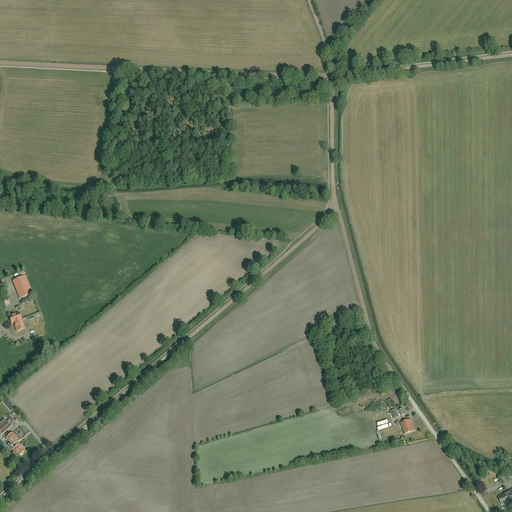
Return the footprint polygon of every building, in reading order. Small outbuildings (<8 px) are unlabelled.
[(20,294),(22,298),(32,293),(25,276),(14,280),(16,284),(17,284),(21,293),(20,294)] [(6,296),(1,298),(0,296),(0,307),(9,304),(6,296)] [(8,317),(11,324),(13,323),(17,331),(24,328),(21,320),(18,313),(8,317)] [(393,419),(399,417),(396,410),(390,412),(393,419)] [(0,433),(2,435),(13,425),(9,420),(6,423),(5,421),(0,424),(0,433)] [(410,420),(409,421),(401,424),(405,434),(413,431),(412,428),(413,428),(410,420)] [(7,439),(12,445),(15,443),(17,446),(19,445),(18,443),(20,441),(13,433),(7,439)] [(15,443),(12,445),(15,449),(13,450),(16,454),(17,453),(19,456),(24,452),(22,449),(23,448),(20,445),(19,445),(17,446),(15,443)] [(510,466),(511,462),(511,458),(502,455),(499,462),(510,466)] [(511,503),(511,490),(507,493),(498,498),(502,505),(511,501),(511,503)]
